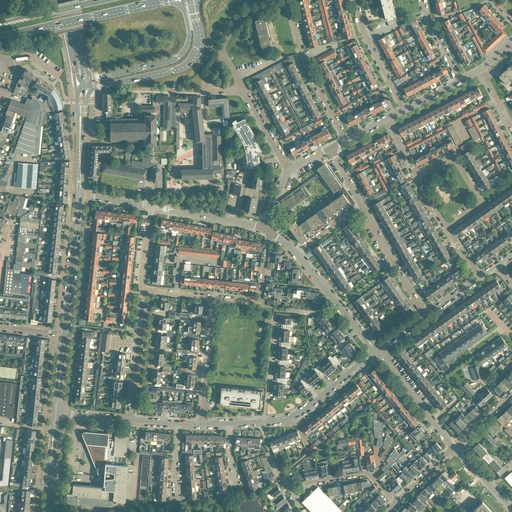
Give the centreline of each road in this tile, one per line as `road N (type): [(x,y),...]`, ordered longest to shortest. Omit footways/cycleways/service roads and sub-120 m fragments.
road 1 (residential): [(221,51),(244,16),(291,7),(305,62),(344,140)]
road 2 (primary): [(85,89),(187,65),(199,39),(191,0)]
road 3 (primary): [(0,35),(161,0)]
road 4 (primary): [(182,0),(189,37),(178,57),(84,81)]
road 5 (secondary): [(63,334),(78,193)]
road 6 (residential): [(418,175),(455,157),(481,199),(447,228)]
road 7 (residential): [(265,420),(304,411),(376,351)]
road 8 (residential): [(131,419),(145,289)]
road 9 (residential): [(426,316),(363,204)]
road 10 (residential): [(376,351),(295,253)]
road 11 (residential): [(203,422),(215,296)]
road 12 (residential): [(454,447),(376,351)]
road 13 (residential): [(404,110),(354,0)]
